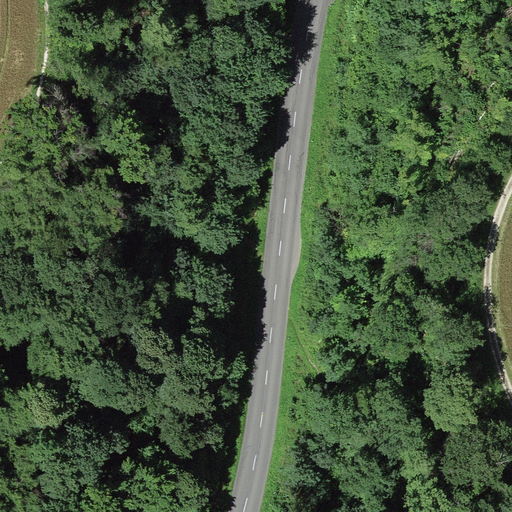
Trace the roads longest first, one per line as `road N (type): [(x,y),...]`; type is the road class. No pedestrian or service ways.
road 1 (secondary): [(239,511),(311,0)]
road 2 (track): [(511,180),(493,229),(486,308),(511,402)]
